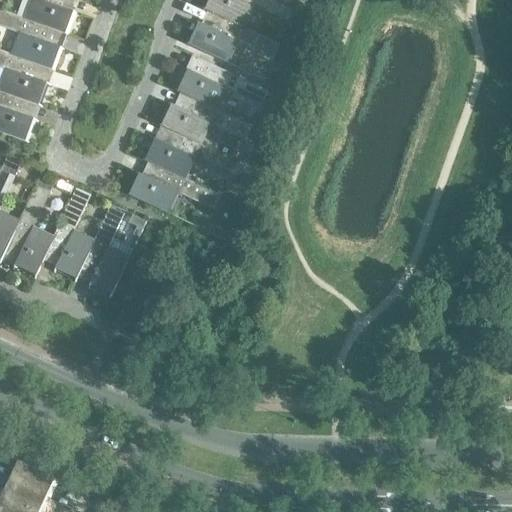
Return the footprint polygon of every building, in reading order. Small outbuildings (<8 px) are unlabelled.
[(28,21),(58,32),(67,36),(75,13),(61,8),(63,0),(36,0),(29,21),(28,21)] [(209,0),(204,11),(215,15),(241,27),(250,7),(289,25),(293,26),(295,22),(306,28),(310,17),(296,10),(274,0),(209,0)] [(53,46),(58,32),(28,21),(29,21),(0,9),(0,27),(23,36),(15,56),(15,57),(39,66),(54,72),(62,49),(53,46)] [(198,23),(188,45),(224,62),(234,41),(273,59),(290,67),(296,53),(279,45),(280,45),(241,27),(215,15),(209,28),(198,23)] [(34,79),(39,66),(15,57),(15,56),(0,50),(0,67),(10,71),(2,92),(2,93),(26,101),(26,102),(40,107),(49,85),(34,79)] [(187,70),(176,92),(190,98),(213,109),(214,108),(223,88),(262,106),(262,105),(277,112),(282,98),(269,92),(197,58),(190,72),(187,70)] [(36,120),(21,115),(26,102),(26,101),(2,93),(2,92),(0,91),(0,133),(27,143),(36,120)] [(170,104),(160,126),(176,134),(176,133),(197,143),(207,123),(246,141),(248,137),(257,141),(261,131),(252,126),(214,108),(213,109),(190,98),(188,103),(189,107),(186,112),(170,104)] [(154,139),(144,161),(155,166),(181,178),(181,177),(191,157),(229,175),(230,173),(237,177),(240,172),(255,179),(258,171),(236,161),(197,143),(176,133),(176,134),(170,147),(154,139)] [(0,256),(3,258),(9,246),(8,246),(18,225),(17,225),(0,216),(0,209),(19,169),(22,162),(8,155),(1,170),(0,171),(0,256)] [(142,176),(132,198),(165,213),(174,192),(213,210),(217,212),(224,197),(220,195),(181,177),(181,178),(155,166),(149,179),(142,176)] [(9,246),(21,252),(16,264),(38,274),(53,242),(52,241),(53,241),(52,241),(32,231),(54,185),(39,178),(17,225),(18,225),(8,246),(9,246)] [(60,181),(57,187),(74,195),(76,189),(60,181)] [(91,196),(76,189),(74,195),(52,241),(53,241),(52,241),(53,242),(66,248),(57,267),(78,277),(83,267),(82,267),(93,244),(73,234),(91,196)] [(125,212),(111,205),(93,244),(82,267),(83,267),(96,273),(89,288),(111,298),(128,260),(107,251),(125,212)] [(207,233),(229,243),(233,235),(211,225),(207,233)] [(56,479),(19,462),(10,481),(47,498),(56,479)] [(10,481),(2,499),(29,511),(54,511),(58,503),(47,498),(10,481)] [(0,511),(29,511),(2,499),(0,502),(0,511)]
